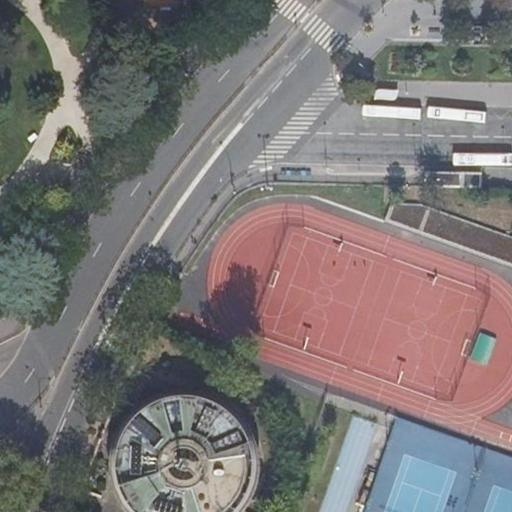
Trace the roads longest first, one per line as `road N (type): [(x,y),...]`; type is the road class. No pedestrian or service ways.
road 1 (residential): [(29,511),(90,358),(151,246),(207,167),(366,0)]
road 2 (trunk): [(284,0),(136,186),(24,383),(0,409)]
